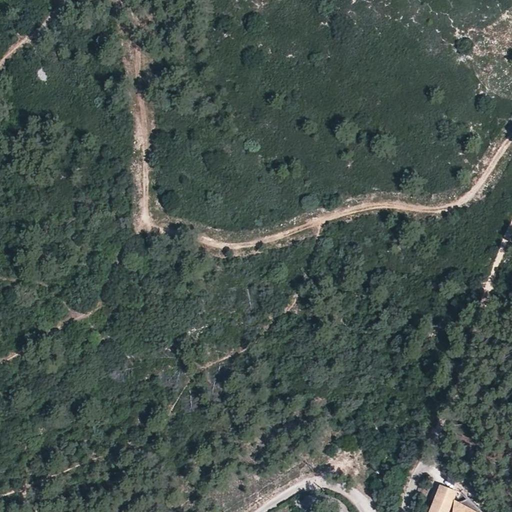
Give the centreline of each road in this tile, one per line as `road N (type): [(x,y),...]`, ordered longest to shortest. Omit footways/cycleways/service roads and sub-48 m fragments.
road 1 (track): [(511,134),(477,188),(448,207),(370,203),(234,247),(143,226),(93,307),(0,362)]
road 2 (track): [(143,226),(138,50),(123,0)]
road 3 (residential): [(262,511),(320,481),(348,491),(368,511)]
